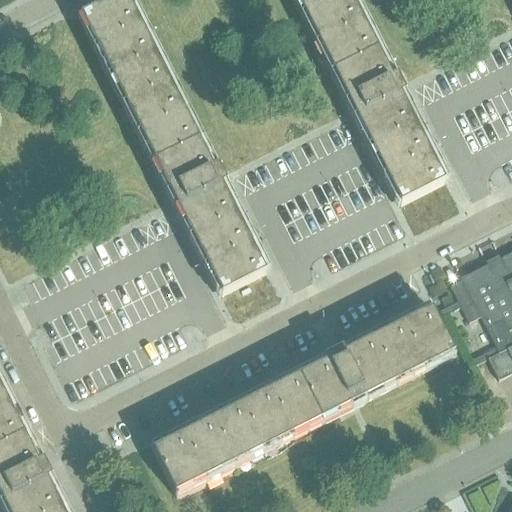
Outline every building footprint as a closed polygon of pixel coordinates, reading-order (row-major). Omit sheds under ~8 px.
[(120,0),(81,20),(175,209),(221,299),(264,277),(125,0),(120,0)] [(443,186),(348,0),(293,0),(347,106),(399,208),(443,186)] [(511,255),(457,283),(458,286),(447,292),(459,315),(471,308),(484,334),(499,325),(511,349),(511,350),(486,364),(497,386),(511,378),(511,255)] [(153,455),(175,499),(453,358),(430,314),(153,455)] [(0,501),(5,511),(60,511),(0,392),(0,501)]
